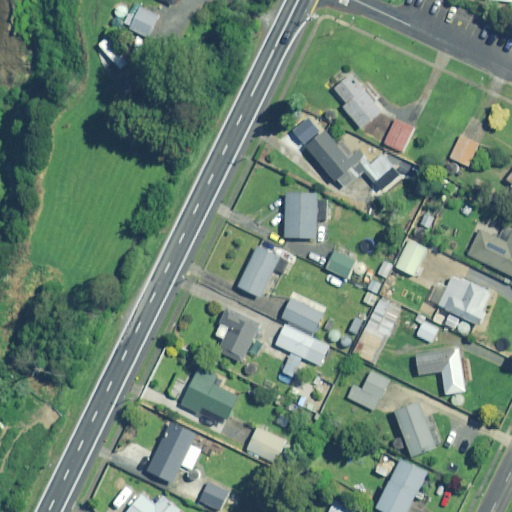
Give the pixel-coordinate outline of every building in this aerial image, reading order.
[(159,16),(141,9),(132,30),(149,38),(159,16)] [(124,73),(115,63),(106,71),(115,81),(124,73)] [(386,112),(355,76),(338,90),(351,105),(347,108),(366,130),(386,112)] [(390,123),(384,120),(374,140),(380,143),(390,123)] [(406,153),(417,130),(398,121),(387,145),(406,153)] [(486,128),(479,124),(472,137),(479,141),(486,128)] [(330,132),(311,148),(341,184),(369,161),(362,152),(353,159),(330,132)] [(480,145),(460,136),(450,159),(469,168),(480,145)] [(385,156),(365,172),(377,186),(396,170),(385,156)] [(456,163),(455,163),(453,162),(452,162),(451,163),(450,163),(448,164),(447,165),(447,166),(446,167),(445,168),(445,169),(445,171),(445,172),(446,173),(446,174),(447,175),(448,176),(449,177),(451,177),(452,177),(453,177),(455,177),(456,177),(457,176),(458,175),(459,174),(460,173),(460,172),(460,171),(460,169),(460,168),(460,167),(459,166),(458,165),(457,164),(456,163)] [(323,196),(290,195),(288,240),(321,242),(323,196)] [(435,215),(425,210),(418,224),(429,229),(435,215)] [(511,228),(505,225),(498,239),(480,230),(468,255),(511,276),(511,228)] [(428,248),(410,239),(396,268),(414,276),(428,248)] [(262,248),(242,289),(264,299),(284,259),(262,248)] [(359,263),(338,252),(329,270),(350,281),(359,263)] [(446,311),(450,312),(444,325),(465,334),(471,322),(480,326),(486,313),(483,312),(491,293),(453,276),(448,288),(437,283),(429,301),(447,309),(446,311)] [(372,279),(366,290),(378,296),(383,284),(372,279)] [(27,288),(23,304),(32,307),(36,290),(27,288)] [(327,315),(295,300),(286,320),(317,335),(327,315)] [(382,301),(356,354),(377,364),(403,311),(382,301)] [(266,326),(231,310),(224,325),(234,330),(223,353),(247,365),(266,326)] [(365,321),(356,317),(349,331),(358,335),(365,321)] [(442,331),(426,324),(419,337),(436,345),(442,331)] [(289,326),(279,346),(295,354),(306,359),(323,367),(333,348),(289,326)] [(463,351),(420,357),(423,377),(446,373),(450,397),(470,394),(463,351)] [(306,359),(295,354),(285,373),(296,378),(306,359)] [(202,369),(185,406),(204,415),(207,409),(232,420),(243,397),(218,385),(221,378),(202,369)] [(357,388),(351,399),(377,412),(392,382),(375,374),(366,392),(357,388)] [(190,385),(176,377),(165,397),(179,404),(190,385)] [(425,405),(401,414),(418,459),(442,450),(425,405)] [(151,473),(176,485),(201,437),(175,424),(151,473)] [(286,441),(258,429),(249,450),(277,462),(286,441)] [(432,474),(405,462),(394,485),(396,486),(384,511),(385,511),(416,511),(423,498),(421,498),(432,474)] [(212,484),(203,501),(223,511),(225,511),(234,495),(212,484)] [(147,496),(133,511),(183,511),(166,498),(160,506),(147,496)] [(360,511),(338,502),(333,511),(360,511)]
